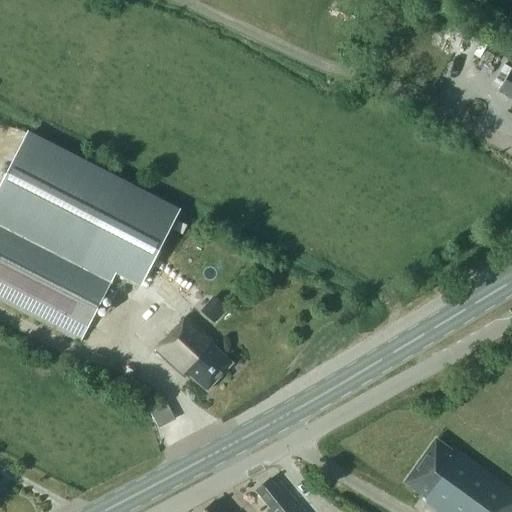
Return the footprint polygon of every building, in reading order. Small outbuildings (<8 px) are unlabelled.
[(511,66),(503,62),(491,82),(500,87),(498,91),(511,98),(511,66)] [(0,301),(80,342),(117,270),(143,284),(179,213),(123,184),(27,135),(0,187),(0,301)] [(187,225),(178,220),(173,229),(182,234),(187,225)] [(216,318),(233,305),(223,293),(207,306),(216,318)] [(188,373),(191,377),(207,391),(233,362),(213,344),(216,341),(187,314),(155,350),(184,377),(188,373)] [(158,424),(173,417),(166,405),(152,412),(158,424)] [(511,511),(511,489),(454,447),(451,451),(436,440),(406,481),(428,498),(426,502),(439,511),(511,511)] [(270,507),(267,510),(268,511),(305,511),(280,481),(276,485),(270,478),(256,490),(270,507)] [(227,511),(216,500),(202,511),(227,511)]
